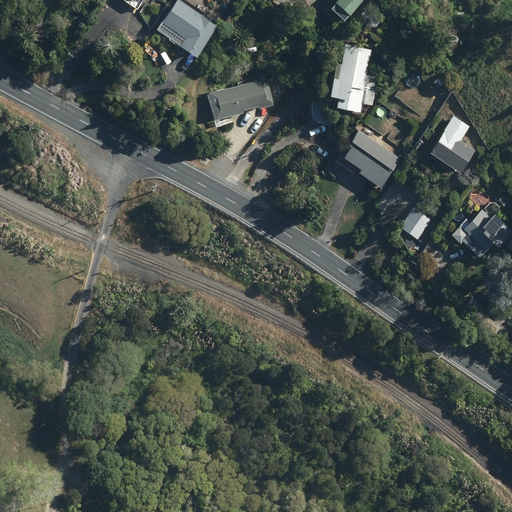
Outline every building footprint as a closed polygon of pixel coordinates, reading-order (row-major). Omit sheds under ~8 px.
[(181,0),(176,0),(163,20),(186,36),(181,44),(198,55),(218,23),(181,0)] [(336,0),(352,13),(363,0),(336,0)] [(359,15),(369,22),(373,16),(364,8),(359,15)] [(123,37),(116,45),(125,53),(132,46),(123,37)] [(338,105),(362,110),(363,102),(365,102),(368,86),(365,85),(372,48),(346,43),(340,77),(335,76),(331,94),(340,96),(338,105)] [(208,93),(215,119),(244,111),(244,109),(259,105),(260,107),(274,104),(267,76),(210,91),(210,93),(208,93)] [(329,115),(309,111),(307,122),(327,127),(329,115)] [(359,171),(381,187),(401,157),(360,129),(353,140),(355,141),(346,156),(362,168),(359,171)] [(431,151),(461,171),(476,149),(446,129),(431,151)] [(464,239),(480,256),(496,242),(499,246),(511,232),(511,228),(498,214),(500,211),(500,206),(497,202),(491,201),(485,207),(492,214),(491,215),(484,208),(471,221),(467,217),(452,232),(461,242),(464,239)] [(401,226),(419,238),(432,219),(414,206),(401,226)] [(493,312),(504,318),(511,305),(501,298),(493,312)]
